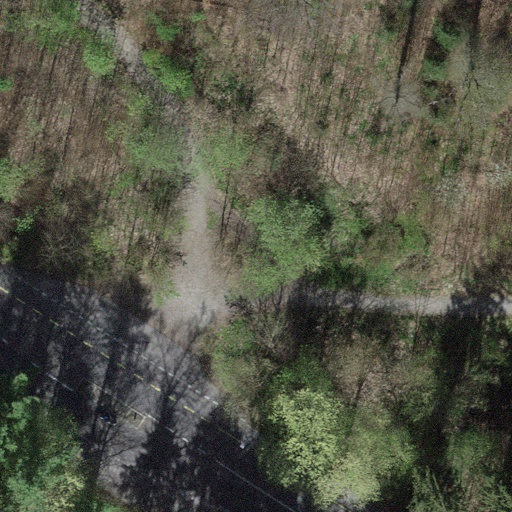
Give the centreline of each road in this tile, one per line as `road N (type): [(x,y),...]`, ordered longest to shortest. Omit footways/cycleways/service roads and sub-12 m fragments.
road 1 (track): [(0,345),(182,311),(511,296)]
road 2 (track): [(59,0),(161,99),(188,183),(182,311)]
road 3 (secondary): [(290,511),(0,326)]
